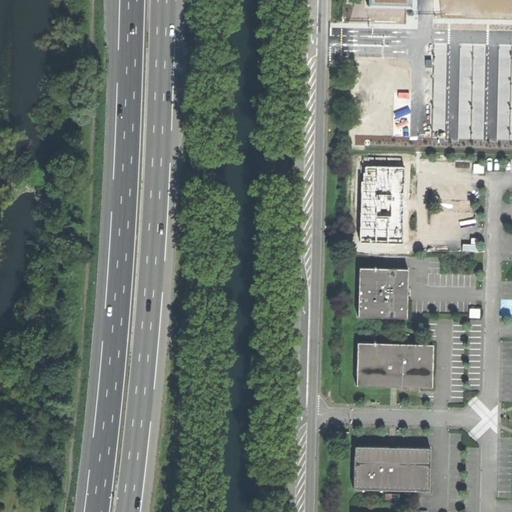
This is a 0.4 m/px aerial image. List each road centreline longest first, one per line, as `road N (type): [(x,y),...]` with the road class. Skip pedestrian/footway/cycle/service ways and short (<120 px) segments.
road 1 (trunk): [(126,511),(147,325),(162,0)]
road 2 (trunk): [(133,0),(118,325),(97,511)]
road 3 (track): [(65,511),(93,135),(92,0)]
road 4 (track): [(203,0),(190,511)]
road 5 (secondary): [(304,416),(315,0)]
road 6 (unclassified): [(304,416),(492,419)]
